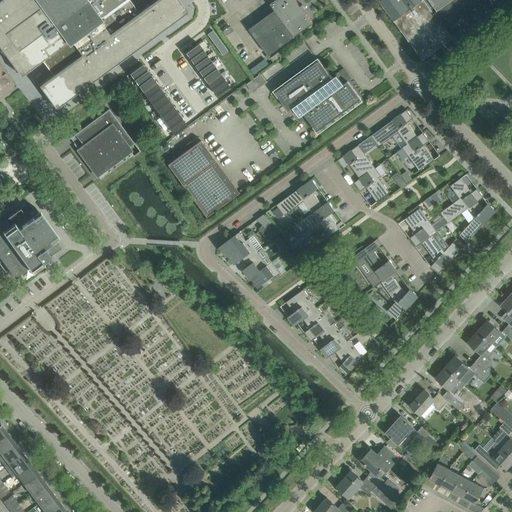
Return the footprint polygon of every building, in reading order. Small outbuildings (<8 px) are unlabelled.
[(0,0),(0,46),(21,75),(42,60),(53,75),(39,85),(56,108),(187,11),(179,0),(154,0),(138,12),(129,0),(0,0)] [(275,9),(249,28),(269,55),(313,22),(306,13),(307,12),(302,4),(300,5),(296,0),(274,0),(270,3),(275,9)] [(428,0),(448,26),(483,0),(428,0)] [(213,30),(207,34),(222,55),(228,51),(213,30)] [(190,58),(203,49),(198,43),(186,52),(190,58)] [(195,64),(207,56),(203,49),(190,58),(195,64)] [(274,55),(270,58),(274,63),(282,57),(279,53),(278,52),(274,55)] [(199,71),(211,62),(207,56),(195,64),(199,71)] [(275,92),(288,110),(293,107),(295,110),(294,111),(296,115),(298,114),(300,116),(304,113),(317,130),(361,98),(349,82),(348,81),(351,78),(341,71),(332,77),(319,60),(275,92)] [(203,77),(216,68),(211,62),(199,71),(203,77)] [(134,79),(147,70),(142,64),(130,73),(134,79)] [(208,83),(220,74),(216,68),(203,77),(208,83)] [(139,85),(151,76),(147,70),(134,79),(139,85)] [(261,73),(251,80),(257,89),(267,82),(261,73)] [(212,89),(225,80),(220,74),(208,83),(212,89)] [(143,91),(156,82),(151,76),(139,85),(143,91)] [(217,95),(229,86),(225,80),(212,89),(217,95)] [(251,80),(247,84),(253,92),(257,89),(251,80)] [(148,97),(160,88),(156,82),(143,91),(148,97)] [(152,103),(164,94),(160,88),(148,97),(152,103)] [(156,109),(169,100),(164,94),(152,103),(156,109)] [(161,115),(173,106),(169,100),(156,109),(161,115)] [(165,122),(178,113),(173,106),(161,115),(165,122)] [(79,150),(78,150),(97,175),(104,170),(103,168),(128,149),(133,156),(140,151),(109,109),(90,123),(95,130),(80,141),(84,146),(79,150)] [(417,136),(407,122),(413,118),(408,111),(408,110),(407,109),(371,135),(372,136),(379,145),(398,131),(407,143),(417,136)] [(170,128),(182,119),(178,113),(165,122),(170,128)] [(174,134),(187,125),(182,119),(170,128),(174,134)] [(419,170),(429,163),(434,159),(424,144),(429,140),(424,133),(423,132),(417,136),(407,143),(402,147),(419,170)] [(239,193),(200,140),(167,164),(206,217),(239,193)] [(375,167),(358,144),(337,160),(338,161),(339,161),(344,168),(350,164),(360,178),(375,167)] [(389,192),(379,177),(381,175),(375,167),(360,178),(354,182),(355,184),(355,183),(360,191),(366,186),(377,201),(389,192)] [(409,173),(404,177),(407,182),(412,178),(409,173)] [(323,205),(312,191),(318,187),(313,180),(312,178),(309,180),(301,186),(283,200),(277,204),(279,207),(283,214),(284,215),(304,201),(312,213),(323,205)] [(402,178),(397,182),(401,187),(406,183),(402,178)] [(471,192),(461,178),(455,182),(450,185),(460,198),(440,212),(448,222),(451,220),(462,212),(467,208),(478,201),(483,197),(477,188),(471,192)] [(439,200),(434,193),(429,197),(432,200),(434,203),(439,200)] [(340,229),(329,214),(335,210),(329,203),(330,202),(329,201),(323,205),(312,213),(293,227),(301,237),(320,223),(329,236),(330,236),(333,233),(340,229)] [(483,208),(478,201),(467,208),(474,218),(469,223),(459,235),(467,242),(496,210),(494,209),(488,203),(486,205),(483,208)] [(2,260),(15,277),(40,258),(42,261),(61,248),(55,239),(36,214),(29,219),(20,207),(9,215),(11,218),(8,220),(6,218),(0,221),(0,258),(1,258),(2,260)] [(283,214),(279,207),(273,211),(278,217),(283,214)] [(416,246),(422,242),(432,234),(436,230),(420,207),(415,211),(410,214),(405,218),(415,233),(410,237),(415,244),(415,245),(416,246)] [(266,228),(272,222),(264,214),(257,219),(263,224),(266,228)] [(458,226),(451,220),(448,222),(446,224),(452,232),(458,226)] [(263,224),(259,228),(263,233),(267,229),(266,228),(263,224)] [(246,240),(240,231),(219,246),(220,247),(226,255),(249,239),(248,238),(246,240)] [(444,251),(432,234),(422,242),(436,261),(431,266),(437,272),(438,273),(461,249),(458,246),(453,241),(449,246),(444,251)] [(279,238),(275,240),(282,251),(286,249),(279,238)] [(456,238),(453,241),(458,246),(461,243),(456,238)] [(245,261),(258,252),(249,239),(226,255),(227,255),(228,254),(234,263),(242,257),(245,261)] [(384,263),(373,249),(371,251),(367,246),(350,258),(356,266),(365,259),(374,271),(367,276),(373,285),(374,287),(381,282),(391,274),(397,270),(396,268),(390,259),(386,262),(384,263)] [(293,255),(288,249),(282,253),(285,257),(289,258),(293,255)] [(267,265),(258,252),(245,261),(248,265),(243,269),(244,270),(250,278),(272,262),(272,261),(267,265)] [(269,285),(282,275),(272,262),(250,278),(252,277),(258,286),(266,280),(269,285)] [(391,274),(381,282),(395,301),(387,311),(396,319),(418,296),(417,294),(417,295),(410,289),(405,294),(391,274)] [(74,286),(47,303),(60,323),(69,316),(72,320),(78,320),(78,314),(81,319),(86,319),(87,314),(85,312),(70,311),(70,301),(77,302),(81,299),(77,292),(77,286),(74,286)] [(317,307),(303,289),(286,301),(294,312),(288,316),(293,323),(294,325),(303,318),(318,307),(317,306),(317,307)] [(333,295),(325,301),(328,306),(337,300),(333,295)] [(511,296),(510,295),(501,305),(502,306),(502,305),(510,312),(504,319),(511,326),(511,296)] [(331,325),(318,307),(303,318),(310,327),(304,332),(310,339),(309,339),(310,340),(319,334),(334,323),(334,322),(331,325)] [(348,312),(344,315),(349,321),(353,317),(348,312)] [(491,342),(492,344),(493,343),(497,347),(506,338),(501,333),(502,332),(488,319),(484,324),(485,325),(479,331),(491,342)] [(347,340),(334,323),(319,334),(327,343),(321,348),(326,355),(327,356),(335,350),(350,339),(349,339),(347,340)] [(511,328),(508,325),(503,330),(511,337),(511,328)] [(472,337),(468,341),(482,354),(487,359),(492,354),(486,348),(491,342),(479,331),(473,338),(472,337)] [(346,374),(363,357),(350,339),(335,350),(343,362),(339,367),(345,373),(346,374)] [(482,354),(476,361),(486,370),(492,363),(487,359),(482,354)] [(453,360),(447,367),(459,378),(466,384),(475,373),(478,376),(484,381),(491,374),(486,370),(476,361),(470,368),(462,360),(456,355),(452,360),(453,360)] [(440,372),(436,377),(449,389),(454,393),(458,389),(453,385),(459,378),(447,367),(441,373),(440,372)] [(502,385),(491,397),(496,402),(498,401),(508,390),(502,385)] [(433,398),(424,390),(411,405),(421,414),(432,403),(439,410),(443,406),(448,400),(443,396),(438,391),(438,392),(438,393),(433,398)] [(464,406),(458,400),(447,391),(443,396),(448,400),(453,405),(454,406),(460,411),(464,406)] [(449,411),(451,409),(454,406),(453,405),(448,400),(443,406),(449,411)] [(511,413),(498,401),(496,402),(496,403),(492,407),(490,409),(505,422),(510,427),(511,424),(511,413)] [(419,432),(417,431),(413,427),(401,416),(386,432),(391,436),(390,436),(392,437),(400,444),(406,436),(411,440),(416,434),(419,432)] [(500,427),(507,434),(498,444),(511,456),(511,437),(509,435),(511,431),(511,428),(510,427),(505,422),(500,427)] [(439,446),(428,436),(430,433),(422,425),(417,431),(419,432),(420,433),(416,437),(423,443),(422,444),(432,453),(439,446)] [(0,451),(1,454),(15,443),(8,433),(0,438),(0,451)] [(464,451),(468,447),(460,440),(456,444),(464,451)] [(479,444),(475,449),(487,460),(491,455),(506,469),(511,462),(511,456),(498,444),(495,441),(486,450),(482,447),(479,444)] [(15,443),(1,454),(9,464),(23,453),(15,443)] [(258,452),(265,460),(270,456),(264,447),(258,452)] [(366,464),(376,473),(382,467),(386,470),(397,458),(384,447),(377,455),(371,449),(361,460),(365,463),(364,463),(366,464)] [(464,451),(472,459),(475,454),(468,447),(464,451)] [(9,464),(16,473),(30,463),(23,453),(9,464)] [(483,469),(487,465),(479,457),(475,462),(483,469)] [(441,485),(450,469),(438,462),(429,478),(441,485)] [(24,484),(38,473),(30,463),(16,473),(24,484)] [(487,465),(483,469),(491,477),(488,480),(492,484),(495,481),(496,481),(500,477),(487,465)] [(452,491),(461,475),(450,469),(441,485),(452,491)] [(351,470),(337,486),(349,497),(359,486),(368,494),(371,490),(391,509),(398,501),(369,474),(363,481),(351,470)] [(31,493),(45,483),(38,473),(24,484),(31,493)] [(464,497),(473,481),(461,475),(452,491),(464,497)] [(473,481),(464,497),(475,504),(477,500),(479,498),(478,497),(480,495),(484,497),(487,490),(473,481)] [(0,485),(0,497),(1,498),(9,492),(3,483),(0,485)] [(39,503),(53,493),(45,483),(31,493),(39,503)] [(45,511),(48,511),(60,503),(53,493),(39,503),(45,511)] [(10,510),(18,503),(12,495),(3,501),(10,510)] [(347,511),(342,511),(341,510),(327,498),(315,511),(352,511),(350,509),(347,511)] [(10,510),(11,511),(24,511),(18,503),(10,510)] [(67,511),(60,503),(48,511),(67,511)]
